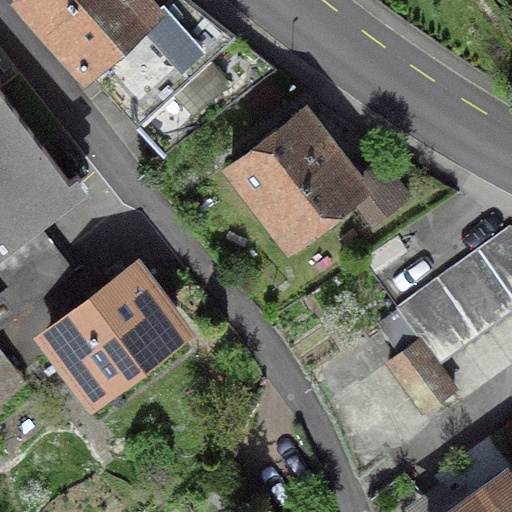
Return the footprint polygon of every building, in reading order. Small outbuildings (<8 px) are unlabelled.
[(174,0),(16,0),(157,153),(266,68),(174,0)] [(69,178),(0,90),(0,270),(11,283),(0,291),(0,325),(72,270),(26,211),(69,178)] [(306,108),(227,168),(295,258),(369,202),(381,218),(407,199),(368,148),(348,163),(306,108)] [(511,219),(397,304),(442,364),(511,312),(511,219)] [(129,272),(50,332),(67,355),(58,362),(86,398),(174,331),(129,272)] [(419,335),(385,361),(421,410),(456,384),(419,335)] [(0,348),(0,398),(24,380),(0,348)] [(511,511),(511,471),(509,468),(454,511),(511,511)]
